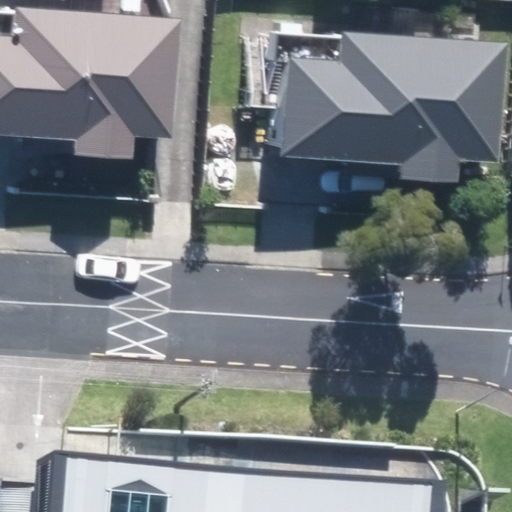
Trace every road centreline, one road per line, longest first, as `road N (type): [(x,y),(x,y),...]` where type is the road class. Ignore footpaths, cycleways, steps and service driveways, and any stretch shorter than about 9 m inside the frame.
road 1 (residential): [(0,304),(511,334)]
road 2 (unknown): [(0,484),(272,497),(323,503),(333,511)]
